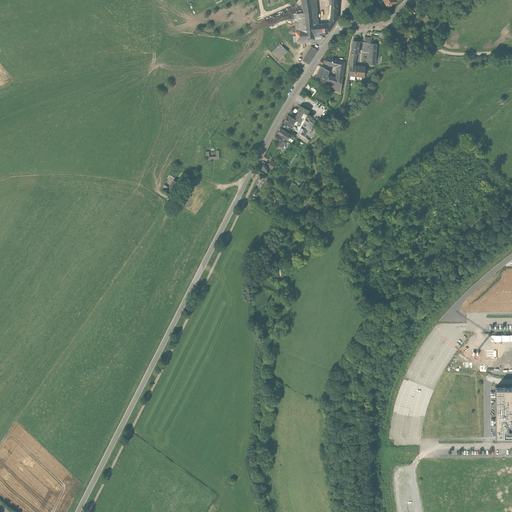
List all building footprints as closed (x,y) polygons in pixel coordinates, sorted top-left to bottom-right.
[(198,0),(195,1),(197,8),(220,3),(218,0),(198,0)] [(300,0),(303,13),(294,14),(296,36),(293,37),(294,43),(297,42),(297,41),(323,38),(325,35),(325,32),(330,32),(335,23),(337,20),(338,5),(337,0),(300,0)] [(383,0),(388,8),(396,2),(395,0),(383,0)] [(360,42),(353,41),(351,53),(357,54),(358,54),(360,42)] [(313,44),(303,61),(309,65),(321,45),(318,43),(313,44)] [(280,44),(272,52),(280,59),(287,51),(280,44)] [(357,54),(351,53),(349,76),(364,77),(365,67),(354,66),(357,54)] [(329,76),(328,77),(326,82),(325,83),(324,87),(328,88),(341,92),(344,62),(326,57),(321,62),(337,66),(336,78),(329,76)] [(329,71),(321,67),(316,78),(325,83),(326,82),(328,77),(327,76),(329,71)] [(308,85),(303,91),(307,94),(310,89),(311,87),(308,85)] [(300,110),(295,119),(287,115),(283,123),(292,128),(294,130),(298,132),(305,137),(307,134),(308,135),(309,134),(312,136),(317,127),(309,122),(312,117),(307,115),(309,111),(302,107),(300,106),(298,109),(300,110)] [(276,133),(273,138),(280,142),(278,144),(286,150),(291,143),(295,138),(287,133),(280,129),(278,134),(276,133)] [(294,130),(292,132),(305,142),(308,139),(305,137),(298,132),(294,130)] [(209,152),(206,152),(207,160),(220,159),(219,151),(216,151),(217,156),(209,157),(209,152)] [(271,161),(267,166),(272,170),(276,164),(271,161)] [(182,182),(177,178),(172,185),(178,189),(182,182)] [(299,187),(292,182),(289,188),(296,192),(299,187)] [(194,195),(187,191),(182,200),(189,204),(194,195)] [(510,313),(510,298),(490,298),(490,311),(508,311),(508,313),(510,313)] [(511,437),(511,388),(496,388),(496,437),(503,438),(511,437)]
